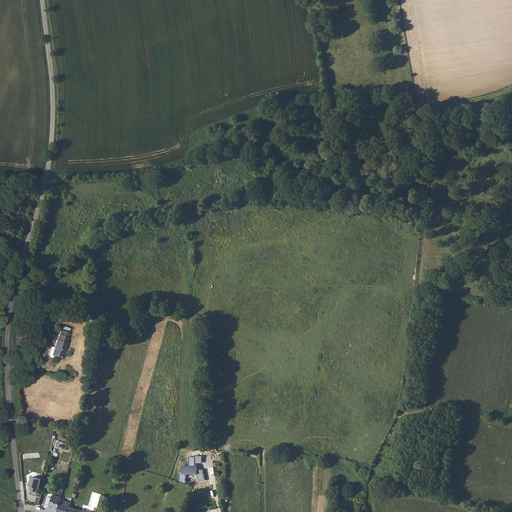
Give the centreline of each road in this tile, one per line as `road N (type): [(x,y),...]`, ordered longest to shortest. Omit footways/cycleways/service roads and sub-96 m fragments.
road 1 (unclassified): [(21,511),(6,344),(54,131),(43,0)]
road 2 (track): [(369,511),(368,488),(404,397),(418,309)]
road 3 (track): [(46,183),(195,163)]
